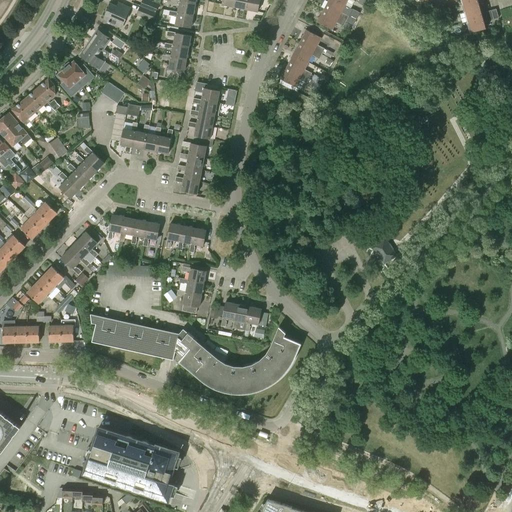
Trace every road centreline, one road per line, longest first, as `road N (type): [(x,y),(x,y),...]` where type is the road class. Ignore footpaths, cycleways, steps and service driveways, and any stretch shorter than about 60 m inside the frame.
road 1 (residential): [(0,355),(94,361),(272,426),(286,420),(332,344)]
road 2 (residential): [(234,206),(157,195),(139,180),(116,178),(0,297)]
road 3 (primary): [(243,448),(84,381),(0,374)]
road 4 (residential): [(234,206),(260,63),(292,0)]
road 5 (residential): [(332,344),(263,280),(234,206)]
road 6 (primary): [(401,511),(243,448)]
